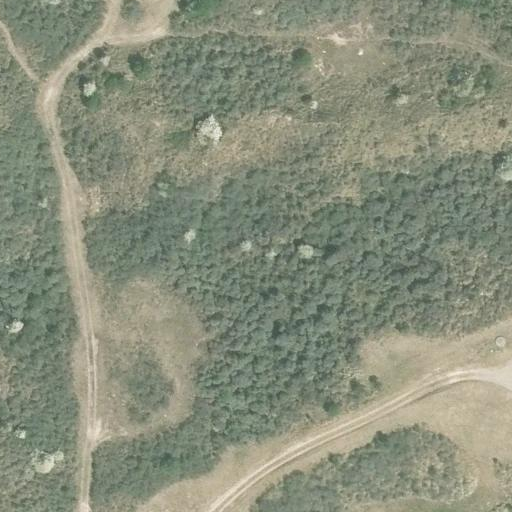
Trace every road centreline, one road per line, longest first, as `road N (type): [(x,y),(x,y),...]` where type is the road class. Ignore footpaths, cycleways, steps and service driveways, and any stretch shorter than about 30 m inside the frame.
road 1 (track): [(85,511),(93,352),(46,91),(102,30),(480,44),(511,60)]
road 2 (track): [(214,511),(274,464),(452,378),(511,372)]
